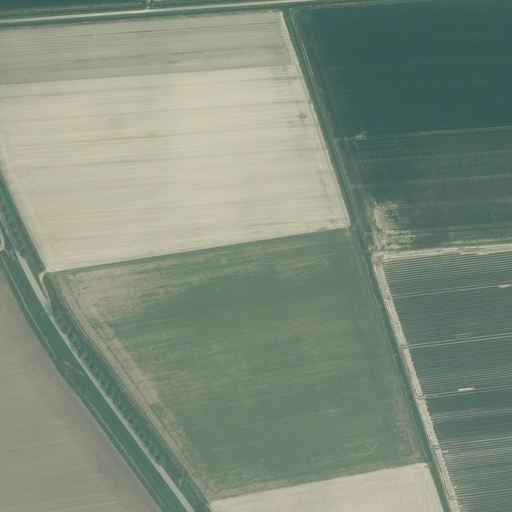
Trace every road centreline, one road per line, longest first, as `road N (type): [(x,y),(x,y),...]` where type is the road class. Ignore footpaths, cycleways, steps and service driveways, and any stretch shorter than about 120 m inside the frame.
road 1 (tertiary): [(191,511),(59,328),(0,211)]
road 2 (track): [(0,21),(305,0)]
